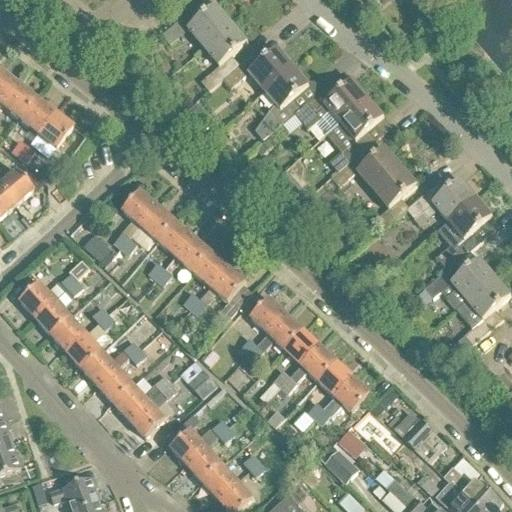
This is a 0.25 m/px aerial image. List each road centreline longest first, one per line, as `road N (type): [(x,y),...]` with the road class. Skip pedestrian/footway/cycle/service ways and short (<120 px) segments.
road 1 (residential): [(150,141),(331,300),(511,480)]
road 2 (residential): [(511,183),(307,0)]
road 3 (residential): [(0,285),(150,141)]
road 4 (residential): [(0,345),(131,489)]
road 5 (residential): [(0,20),(150,141)]
